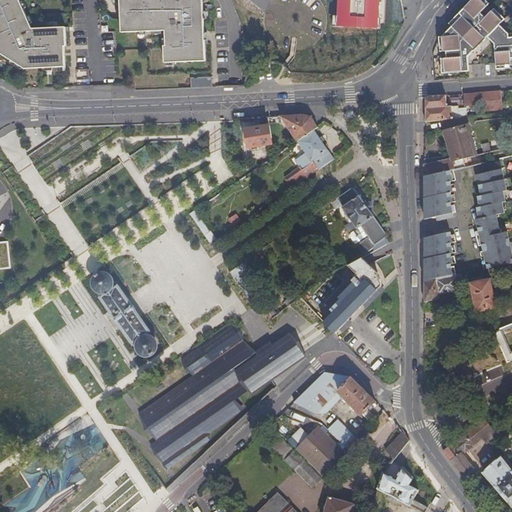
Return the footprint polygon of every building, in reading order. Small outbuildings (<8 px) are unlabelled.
[(67,28),(33,30),(20,0),(0,0),(0,49),(2,54),(26,69),(67,68),(66,47),(68,47),(67,28)] [(203,0),(121,0),(122,33),(167,31),(168,47),(165,47),(166,64),(207,62),(203,0)] [(382,0),(339,0),(338,27),(381,29),(382,0)] [(443,35),(442,33),(440,35),(443,71),(470,69),(469,54),(488,35),(500,23),(505,18),(487,0),(471,0),(450,21),(453,24),(443,35)] [(511,32),(510,33),(500,23),(488,35),(496,43),(497,65),(506,64),(506,68),(511,67),(511,32)] [(192,87),(212,87),(212,77),(192,78),(192,87)] [(502,108),(501,90),(464,93),(465,106),(480,105),(480,110),(502,108)] [(429,95),(427,100),(426,122),(442,119),(455,118),(454,105),(448,105),(446,94),(429,95)] [(298,141),(315,130),(318,128),(318,127),(311,118),(303,115),(268,116),(270,124),(282,123),(284,121),(298,141)] [(466,117),(459,117),(455,118),(442,119),(445,131),(468,124),(466,117)] [(445,131),(451,154),(453,161),(465,159),(476,156),(468,124),(445,131)] [(247,147),(273,143),(270,126),(245,130),(247,147)] [(278,192),(280,196),(321,168),(335,159),(315,130),(298,141),(314,163),(287,181),(289,184),(278,192)] [(267,150),(269,161),(275,157),(273,149),(267,150)] [(424,175),(451,170),(455,169),(466,167),(465,159),(453,161),(451,154),(448,155),(448,160),(445,161),(425,165),(424,175)] [(482,195),(504,191),(508,190),(501,159),(489,162),(491,172),(478,176),(482,195)] [(424,200),(425,201),(425,205),(456,199),(455,194),(452,194),(451,192),(457,191),(455,183),(452,184),(451,181),(457,180),(455,173),(452,173),(451,170),(424,175),(424,200)] [(373,251),(387,245),(389,243),(385,238),(387,236),(353,186),(341,194),(335,198),(356,228),(359,226),(373,246),(371,248),(373,251)] [(475,231),(477,237),(500,231),(496,214),(505,212),(503,202),(507,201),(504,191),(482,195),(482,196),(479,197),(480,207),(477,207),(479,218),(476,219),(479,230),(475,231)] [(457,201),(456,199),(425,205),(425,218),(456,212),(455,204),(452,205),(451,202),(457,201)] [(211,244),(220,237),(210,223),(199,208),(189,215),(211,244)] [(364,255),(373,251),(371,248),(373,246),(359,226),(356,228),(350,233),(350,237),(360,257),(364,255)] [(450,231),(425,237),(425,251),(451,244),(451,242),(456,241),(454,233),(451,234),(450,231)] [(486,264),(487,267),(511,261),(511,252),(507,231),(500,233),(500,231),(477,237),(478,245),(482,244),(483,250),(480,250),(482,264),(486,264)] [(8,242),(0,242),(0,269),(11,269),(8,242)] [(451,245),(451,244),(425,251),(425,281),(456,274),(455,273),(456,272),(454,265),(451,266),(451,263),(456,262),(454,255),(451,256),(450,253),(456,252),(454,244),(451,245)] [(334,331),(381,283),(377,269),(364,255),(360,257),(349,263),(360,273),(354,279),(356,281),(341,296),(346,300),(325,322),(334,331)] [(270,315),(272,317),(281,310),(277,306),(242,262),(229,271),(249,300),(254,297),(262,306),(270,315)] [(99,293),(102,294),(103,296),(100,298),(109,311),(121,330),(132,345),(135,343),(137,346),(137,349),(137,350),(137,352),(139,354),(140,355),(141,356),(144,358),(147,358),(149,358),(152,357),(154,355),(156,353),(157,350),(157,347),(157,345),(155,342),(153,340),(151,338),(148,337),(147,337),(147,336),(149,334),(140,319),(126,298),(118,286),(114,288),(114,285),(114,282),(113,279),(111,277),(109,275),(106,274),(103,274),(100,274),(97,275),(96,277),(95,278),(94,280),(93,283),(94,286),(95,289),(97,291),(99,293)] [(438,295),(459,290),(457,283),(456,275),(456,274),(425,281),(425,301),(439,298),(438,295)] [(490,278),(470,282),(476,311),(496,307),(490,278)] [(277,306),(281,310),(289,303),(296,298),(292,294),(277,306)] [(255,354),(229,322),(201,341),(196,345),(181,356),(193,372),(140,414),(163,443),(156,448),(170,466),(213,439),(208,433),(243,409),(236,402),(253,390),(256,394),(277,380),(305,352),(291,335),(273,344),(272,341),(257,349),(258,352),(255,354)] [(425,324),(425,327),(425,362),(427,361),(437,357),(450,352),(440,324),(428,327),(428,323),(425,324)] [(511,325),(495,333),(506,360),(511,357),(511,325)] [(450,373),(437,357),(427,361),(434,387),(450,373)] [(368,415),(377,405),(355,383),(351,378),(349,378),(348,377),(326,373),(304,393),(330,419),(335,413),(326,404),(334,396),(340,401),(341,401),(343,400),(344,401),(344,402),(346,401),(362,415),(365,412),(368,415)] [(112,427),(118,423),(113,414),(107,418),(112,427)] [(495,435),(482,418),(463,433),(464,435),(444,450),(464,477),(475,468),(463,453),(482,438),(486,443),(495,435)] [(287,441),(291,444),(296,449),(298,449),(325,477),(346,455),(317,427),(308,437),(299,429),(287,441)] [(355,440),(358,443),(364,435),(360,430),(355,435),(357,438),(355,440)] [(264,440),(285,461),(293,452),(272,431),(264,440)] [(395,460),(410,441),(403,434),(387,451),(395,460)] [(344,446),(350,451),(357,444),(351,439),(344,446)] [(342,449),(348,454),(350,451),(344,446),(342,449)] [(321,480),(293,452),(285,461),(312,489),(321,480)] [(499,459),(484,472),(511,505),(511,471),(510,472),(499,459)] [(418,490),(409,485),(413,478),(402,469),(397,479),(385,473),(383,472),(377,488),(379,489),(423,511),(426,511),(436,496),(431,492),(429,495),(424,492),(417,503),(413,501),(418,490)] [(289,511),(284,506),(287,503),(279,496),(277,498),(274,496),(265,505),(268,507),(263,511),(261,509),(257,511),(295,511),(294,511),(292,511),(289,511)] [(352,511),(355,505),(328,497),(323,511),(352,511)]
